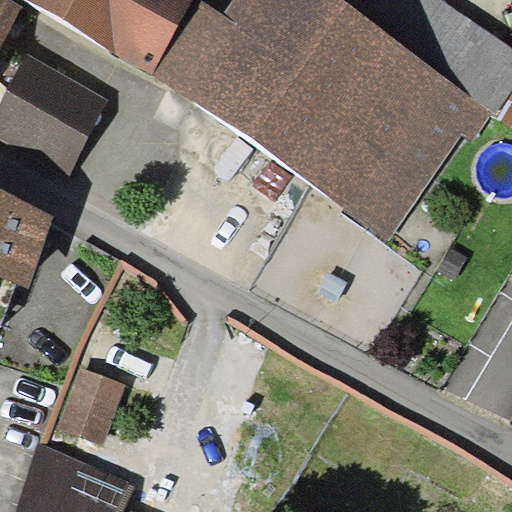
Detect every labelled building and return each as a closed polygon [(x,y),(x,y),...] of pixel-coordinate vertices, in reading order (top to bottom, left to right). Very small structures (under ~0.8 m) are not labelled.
[(0,0),(0,52),(23,6),(12,0),(0,0)] [(24,0),(152,72),(192,0),(24,0)] [(471,141),(492,111),(337,0),(231,0),(223,12),(202,0),(192,0),(152,72),(389,239),(463,134),(471,141)] [(511,47),(445,0),(337,0),(492,111),(498,115),(511,92),(511,47)] [(110,99),(28,55),(0,107),(0,138),(69,175),(110,99)] [(511,92),(498,115),(496,118),(511,127),(511,92)] [(0,190),(0,275),(30,288),(53,214),(0,190)] [(467,257),(450,248),(437,271),(454,281),(467,257)] [(125,384),(80,368),(59,427),(104,443),(125,384)] [(135,511),(126,508),(135,485),(39,441),(15,511),(135,511)]
